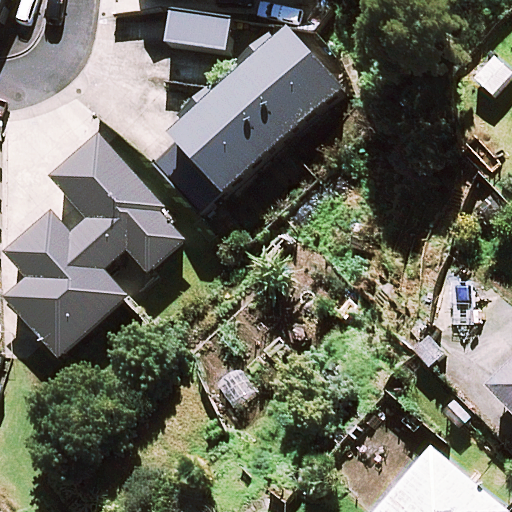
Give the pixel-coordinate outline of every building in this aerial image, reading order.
[(0,0),(0,32),(11,0),(0,0)] [(237,22),(174,16),(170,53),(234,59),(237,22)] [(348,98),(295,41),(159,169),(212,226),(348,98)] [(194,244),(106,141),(57,183),(95,226),(77,242),(57,219),(14,256),(37,284),(12,305),(63,364),(132,304),(109,277),(133,256),(153,280),(194,244)] [(511,377),(494,395),(511,413),(511,377)] [(503,511),(437,456),(390,511),(503,511)]
